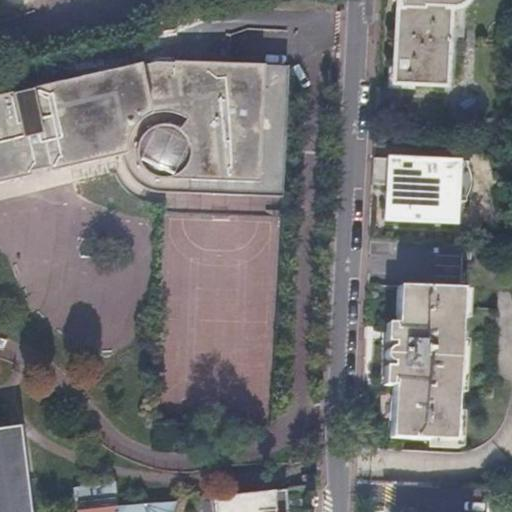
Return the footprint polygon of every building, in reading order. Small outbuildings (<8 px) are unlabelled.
[(397,0),(393,82),(448,86),(452,13),(456,13),(461,11),(465,9),(468,6),(470,2),(471,0),(397,0)] [(188,179),(188,194),(251,197),(261,189),(270,180),(277,169),(282,158),(283,153),(287,67),(173,62),(173,64),(170,63),(160,62),(150,62),(0,95),(0,181),(126,153),(139,150),(142,157),(146,162),(150,168),(156,172),(162,175),(168,177),(175,178),(179,178),(188,179)] [(139,150),(126,153),(128,158),(133,168),(140,176),(148,183),(157,188),(167,192),(178,194),(188,194),(188,179),(179,178),(175,178),(168,177),(162,175),(156,172),(150,168),(146,162),(142,157),(139,150)] [(261,189),(251,197),(281,198),(283,153),(282,158),(277,169),(270,180),(261,189)] [(458,161),(375,157),(373,184),(389,184),(387,218),(456,222),(458,161)] [(388,338),(384,386),(394,386),(390,434),(456,439),(463,331),(511,334),(511,272),(465,268),(464,293),(400,288),(397,339),(388,338)] [(0,511),(30,511),(19,433),(0,435),(0,511)] [(114,511),(114,505),(113,501),(90,504),(87,487),(68,490),(70,511),(114,511)] [(214,511),(280,511),(278,491),(214,497),(214,511)]
